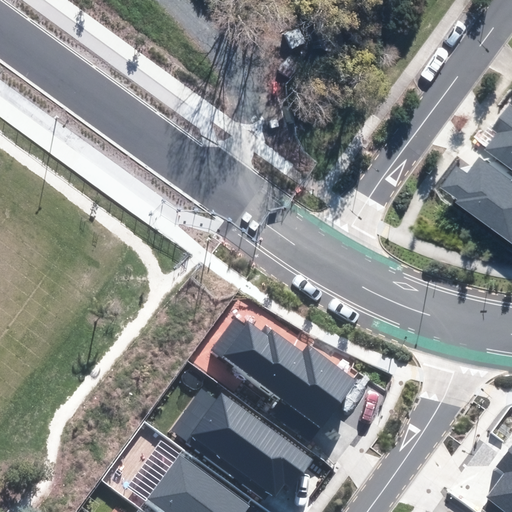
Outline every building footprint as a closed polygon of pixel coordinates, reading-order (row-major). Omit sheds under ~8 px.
[(497,131),(485,148),(511,167),(511,108),(509,107),(493,129),(497,131)] [(457,167),(440,191),(511,240),(511,175),(487,158),(473,178),(457,167)] [(233,319),(212,348),(322,427),(355,381),(307,347),(303,353),(272,330),(266,337),(247,323),(244,327),(233,319)] [(201,390),(172,431),(271,502),(285,482),(292,487),(311,460),(222,396),(217,402),(201,390)] [(505,473),(487,497),(507,511),(511,511),(511,445),(497,467),(505,473)] [(244,511),(249,506),(179,455),(145,503),(157,511),(244,511)]
